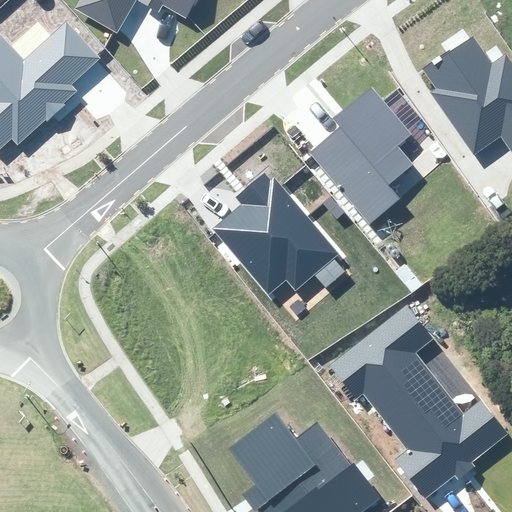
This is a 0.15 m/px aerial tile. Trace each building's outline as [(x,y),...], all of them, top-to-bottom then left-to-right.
[(186,18),(196,0),(78,0),(74,8),(117,33),(129,13),(137,0),(158,13),(163,5),(186,18)] [(85,72),(100,58),(66,21),(24,59),(0,32),(0,148),(11,138),(18,145),(45,120),(47,122),(66,105),(64,103),(78,91),(72,84),(85,72)] [(501,135),(511,150),(511,60),(506,52),(492,62),(474,36),(425,69),(438,89),(433,93),(475,153),(501,135)] [(398,146),(412,134),(372,85),(334,117),(341,126),(330,136),(310,152),(370,223),(400,198),(389,185),(413,164),(398,146)] [(295,291),(339,254),(274,177),(270,180),(264,173),(236,197),(242,204),(226,218),(213,228),(269,295),(286,280),(295,291)] [(455,476),(458,480),(467,473),(476,466),(473,462),(509,434),(481,399),(464,412),(417,352),(433,339),(407,305),(329,365),(356,399),(363,394),(407,450),(395,459),(426,498),(441,486),(455,476)] [(362,511),(381,498),(354,463),(351,465),(318,422),(296,439),(276,413),(230,448),(258,484),(244,495),(257,511),(362,511)]
